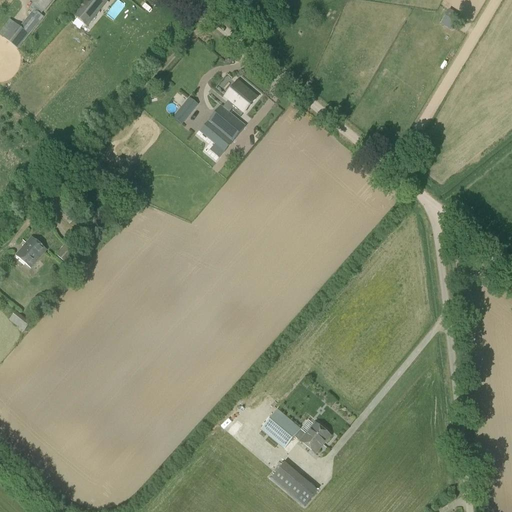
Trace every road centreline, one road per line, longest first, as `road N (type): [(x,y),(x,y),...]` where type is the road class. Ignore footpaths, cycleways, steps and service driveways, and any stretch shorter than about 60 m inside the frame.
road 1 (unclassified): [(462,511),(432,201),(186,0)]
road 2 (track): [(492,0),(393,169)]
